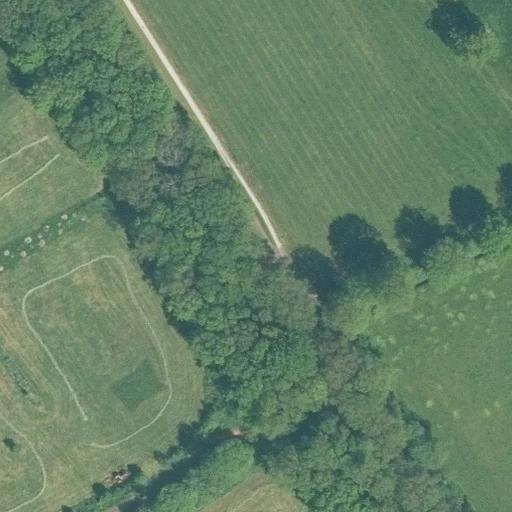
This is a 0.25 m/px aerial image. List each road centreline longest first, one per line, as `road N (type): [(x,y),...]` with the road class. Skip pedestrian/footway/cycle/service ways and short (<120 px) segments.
road 1 (track): [(105,0),(303,315)]
road 2 (track): [(349,389),(281,437),(261,442),(243,429),(228,431),(113,511)]
road 3 (unclassified): [(424,511),(303,315)]
